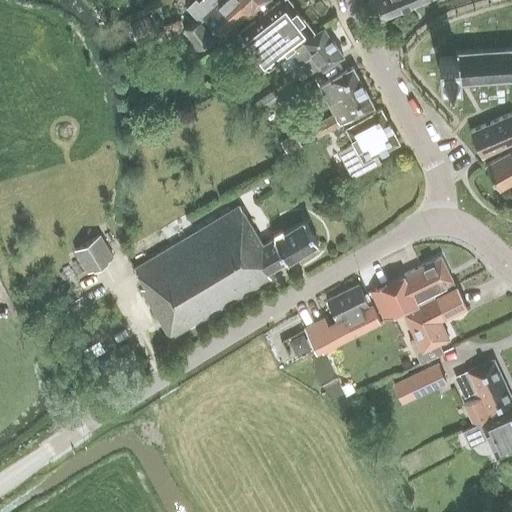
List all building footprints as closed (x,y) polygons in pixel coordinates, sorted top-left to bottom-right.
[(217,0),(213,4),(201,16),(220,36),(267,0),(217,0)] [(289,52),(290,52),(304,41),(304,40),(315,33),(289,0),(280,0),(239,32),(254,50),(248,54),(246,57),(244,62),(242,66),(243,73),(245,78),(249,82),(268,68),(289,52)] [(369,0),(368,0),(376,20),(424,0),(369,0)] [(198,3),(196,1),(188,9),(199,22),(201,23),(204,19),(201,16),(206,11),(198,3)] [(156,36),(148,16),(129,23),(137,43),(156,36)] [(183,27),(180,20),(164,26),(167,33),(183,27)] [(197,49),(216,39),(201,23),(199,22),(184,27),(197,49)] [(304,41),(290,52),(298,64),(292,67),(300,80),(321,66),(323,69),(343,55),(323,27),(315,33),(304,40),(304,41)] [(511,78),(511,47),(455,51),(456,57),(439,58),(440,77),(457,76),(457,81),(511,78)] [(321,133),(374,106),(353,67),(319,85),(334,114),(316,123),(311,126),(316,135),(321,133)] [(280,100),(272,90),(251,105),(259,115),(280,100)] [(381,108),(346,127),(354,142),(338,151),(352,175),(378,160),(375,154),(399,142),(381,108)] [(511,140),(511,113),(470,131),(481,155),(511,140)] [(301,145),(294,133),(279,141),(286,153),(301,145)] [(511,150),(510,152),(510,151),(485,165),(499,188),(511,180),(511,150)] [(287,262),(318,243),(304,219),(263,244),(240,205),(134,268),(145,286),(140,288),(170,338),(271,278),(267,273),(287,261),(287,262)] [(113,259),(99,235),(75,249),(88,273),(113,259)] [(384,319),(455,285),(441,256),(370,290),(384,319)] [(369,305),(359,284),(327,299),(336,320),(329,324),(325,317),(304,327),(316,349),(322,347),(323,349),(380,320),(372,303),(369,305)] [(440,320),(467,306),(457,285),(403,312),(415,337),(409,339),(421,362),(443,352),(439,342),(449,337),(440,320)] [(464,404),(473,424),(490,416),(490,417),(511,407),(511,399),(493,359),(468,371),(480,396),(464,404)] [(437,363),(394,383),(403,401),(446,381),(437,363)] [(349,396),(354,393),(349,384),(341,388),(346,398),(347,397),(349,396)] [(490,416),(473,424),(474,425),(462,430),(470,446),(487,438),(492,449),(486,452),(490,460),(511,449),(511,407),(490,417),(490,416)] [(511,511),(511,496),(501,502),(505,511),(511,511)]
